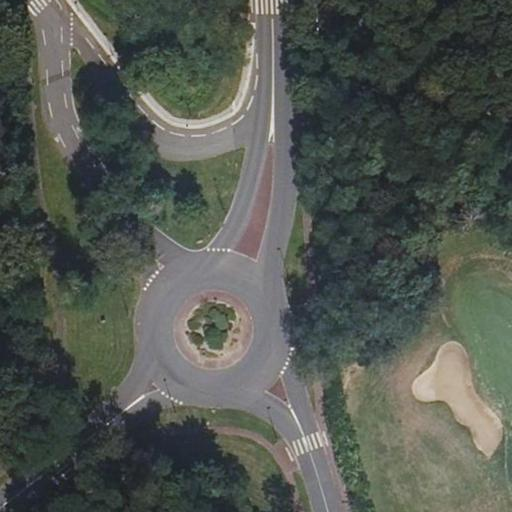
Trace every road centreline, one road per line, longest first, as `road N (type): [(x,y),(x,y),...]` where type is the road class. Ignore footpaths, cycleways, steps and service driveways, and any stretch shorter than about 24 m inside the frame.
road 1 (unclassified): [(173,289),(60,130),(49,3)]
road 2 (unclassified): [(272,98),(235,138),(175,149),(144,129),(49,3)]
road 3 (tertiary): [(0,501),(170,366)]
road 4 (unclassified): [(257,296),(282,208),(284,145),(272,98)]
road 5 (tertiary): [(272,98),(232,230),(198,275)]
road 6 (tertiary): [(322,511),(299,419),(253,369)]
